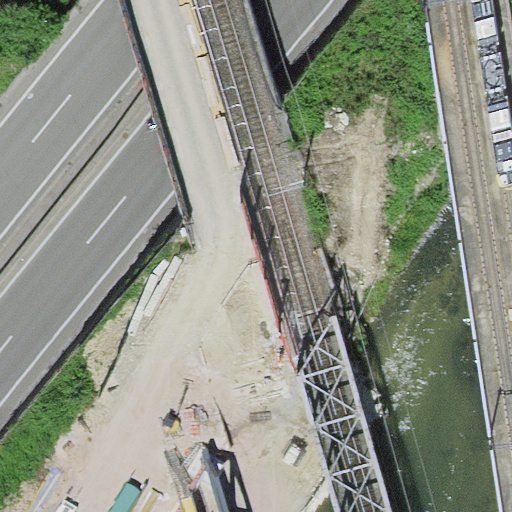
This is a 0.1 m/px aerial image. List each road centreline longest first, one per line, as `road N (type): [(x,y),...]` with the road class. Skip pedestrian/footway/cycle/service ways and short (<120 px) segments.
road 1 (motorway): [(0,359),(294,0)]
road 2 (motorway): [(147,0),(0,181)]
